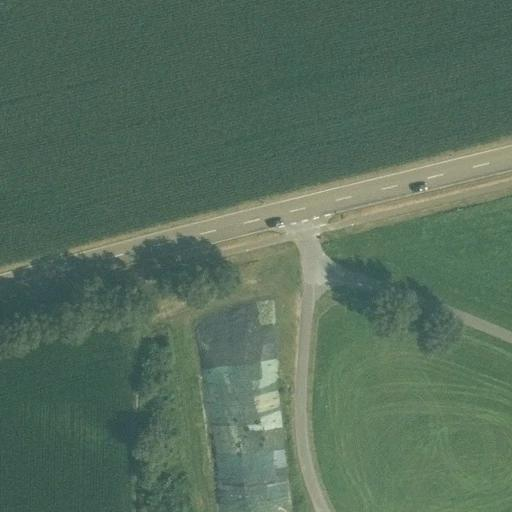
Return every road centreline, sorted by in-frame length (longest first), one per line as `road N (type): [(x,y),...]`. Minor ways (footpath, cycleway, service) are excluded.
road 1 (secondary): [(303,207),(0,287)]
road 2 (unclassified): [(303,207),(327,273),(511,341)]
road 3 (secondary): [(511,158),(303,207)]
